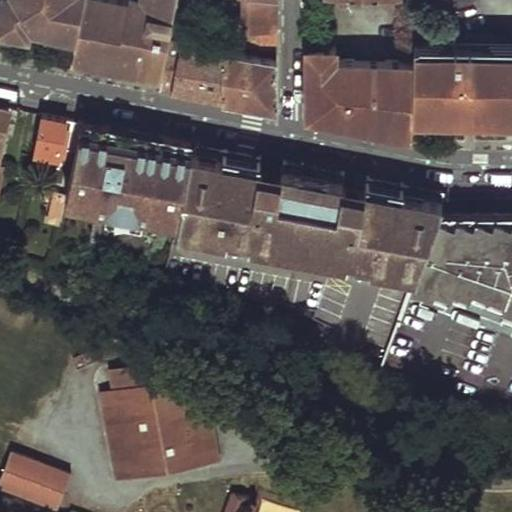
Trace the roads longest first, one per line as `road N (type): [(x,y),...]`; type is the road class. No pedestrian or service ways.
road 1 (residential): [(290,134),(0,77)]
road 2 (residential): [(511,167),(370,152),(290,134)]
road 3 (residential): [(289,0),(290,134)]
